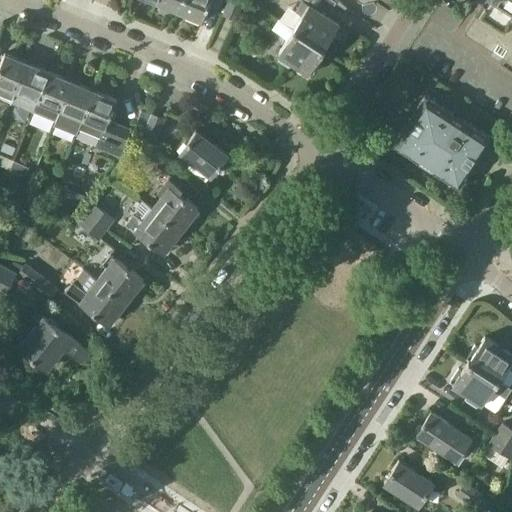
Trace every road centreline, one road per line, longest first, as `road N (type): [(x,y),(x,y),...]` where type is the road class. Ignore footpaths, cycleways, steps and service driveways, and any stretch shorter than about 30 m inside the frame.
road 1 (residential): [(81,452),(309,141)]
road 2 (residential): [(28,0),(199,69),(309,141)]
road 3 (residential): [(301,511),(473,257)]
road 4 (residential): [(309,141),(473,257)]
road 5 (residential): [(309,141),(409,0)]
